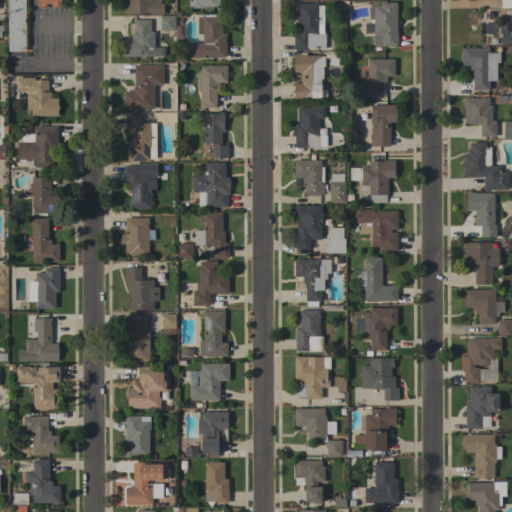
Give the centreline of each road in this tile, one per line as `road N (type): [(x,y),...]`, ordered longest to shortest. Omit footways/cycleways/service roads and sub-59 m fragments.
road 1 (residential): [(264,511),(261,0)]
road 2 (residential): [(92,511),(90,0)]
road 3 (residential): [(429,511),(428,0)]
